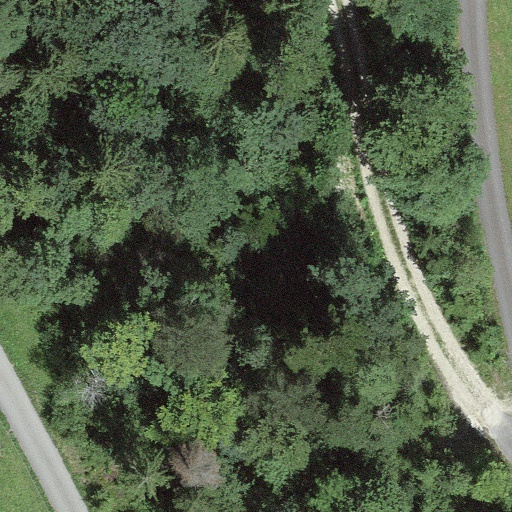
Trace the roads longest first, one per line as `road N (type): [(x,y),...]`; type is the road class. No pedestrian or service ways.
road 1 (track): [(511,445),(443,349),(407,270),(337,0)]
road 2 (track): [(511,304),(480,121),(471,0)]
